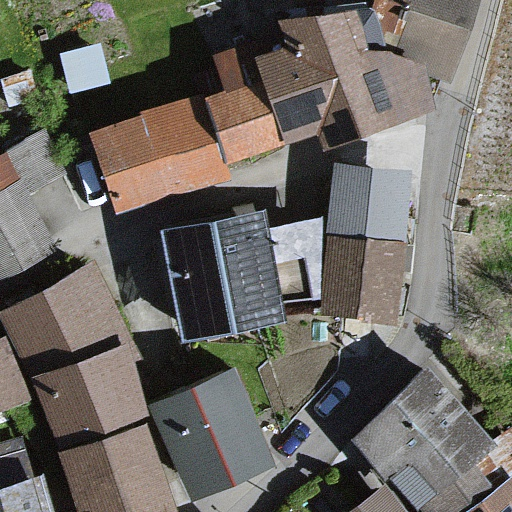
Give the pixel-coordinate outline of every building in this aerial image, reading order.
[(243,50),(271,136),(306,125),(311,140),(418,99),(394,38),(354,37),(344,0),(338,0),(266,16),(274,42),(243,50)] [(461,0),(361,0),(354,37),(394,38),(418,99),(446,78),(461,0)] [(190,97),(210,156),(271,136),(251,77),(190,97)] [(190,97),(77,136),(102,209),(215,170),(210,156),(190,97)] [(0,152),(0,249),(41,230),(0,152)] [(332,164),(325,234),(406,241),(413,172),(332,164)] [(262,208),(155,230),(178,343),(286,320),(262,208)] [(398,319),(406,241),(325,234),(318,312),(398,319)] [(0,305),(0,334),(21,375),(121,337),(83,260),(0,305)] [(121,337),(21,375),(47,445),(136,416),(121,337)] [(0,355),(0,401),(14,396),(0,355)] [(420,363),(343,433),(411,507),(487,437),(420,363)] [(225,366),(141,400),(179,492),(262,459),(225,366)] [(47,445),(70,511),(164,511),(136,416),(47,445)] [(42,511),(19,438),(0,443),(0,511),(42,511)] [(511,511),(511,487),(502,472),(444,511),(511,511)] [(407,511),(379,477),(337,511),(407,511)]
